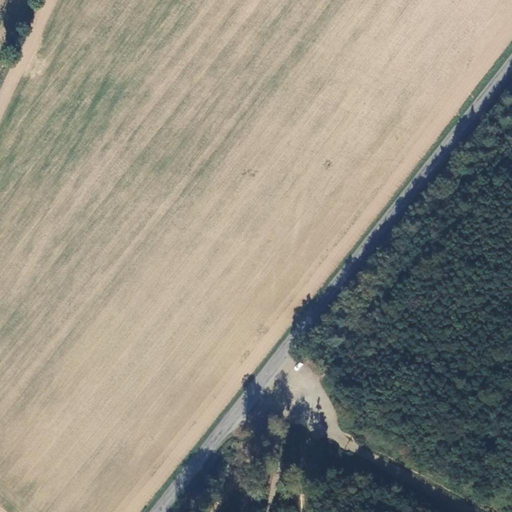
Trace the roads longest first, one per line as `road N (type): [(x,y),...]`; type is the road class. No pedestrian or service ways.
road 1 (secondary): [(157,511),(511,65)]
road 2 (track): [(336,437),(469,511)]
